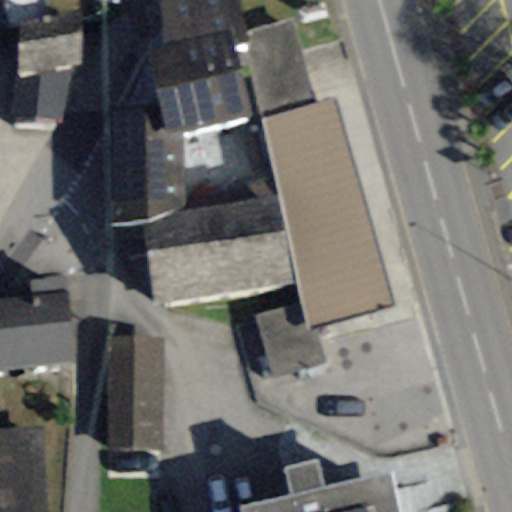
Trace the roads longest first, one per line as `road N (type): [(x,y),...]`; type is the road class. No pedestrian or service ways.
road 1 (primary): [(511,498),(369,0)]
road 2 (residential): [(48,192),(70,208),(90,243),(79,511)]
road 3 (residential): [(48,192),(152,0)]
